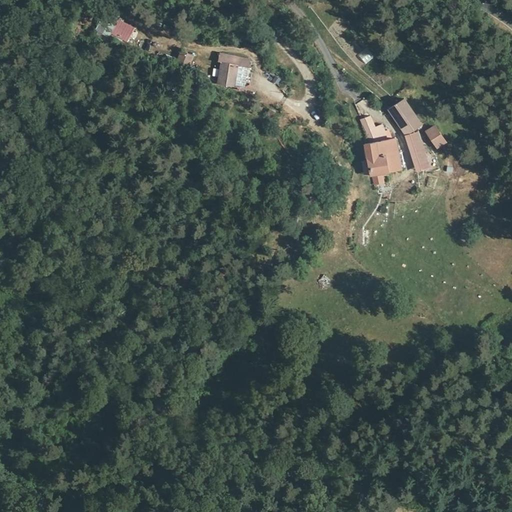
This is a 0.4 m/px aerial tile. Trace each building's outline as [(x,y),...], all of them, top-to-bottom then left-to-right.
[(342,35),(351,27),(343,18),(334,26),(342,35)] [(127,26),(125,35),(132,37),(135,28),(127,26)] [(123,37),(103,30),(98,47),(119,53),(123,37)] [(252,57),(222,51),(220,60),(222,61),(240,64),(251,66),(252,57)] [(199,76),(203,57),(187,53),(183,72),(199,76)] [(240,64),(222,61),(217,83),(235,88),(240,64)] [(251,66),(240,64),(235,88),(245,90),(251,66)] [(409,96),(391,107),(407,133),(426,122),(409,96)] [(367,143),(395,137),(391,128),(387,130),(384,123),(377,125),(373,114),(360,119),(367,143)] [(438,148),(449,140),(437,122),(425,129),(438,148)] [(432,165),(422,129),(407,133),(419,169),(432,165)] [(401,167),(395,137),(367,143),(373,173),(382,171),(385,181),(392,179),(389,169),(401,167)]
